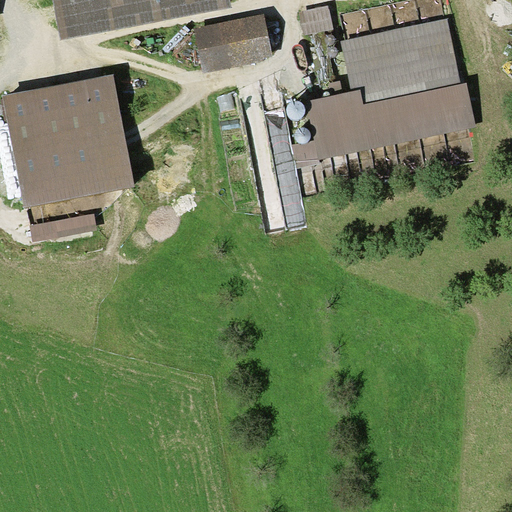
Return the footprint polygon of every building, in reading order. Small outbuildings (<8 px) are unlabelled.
[(0,0),(0,22),(17,20),(13,0),(0,0)] [(56,0),(66,46),(228,14),(226,3),(240,0),(56,0)] [(262,22),(197,34),(205,74),(269,62),(262,22)] [(344,48),(355,96),(357,108),(463,85),(450,26),(344,48)] [(319,161),(473,128),(463,85),(357,108),(355,96),(308,106),(319,161)] [(8,123),(20,179),(122,157),(110,102),(8,123)]
